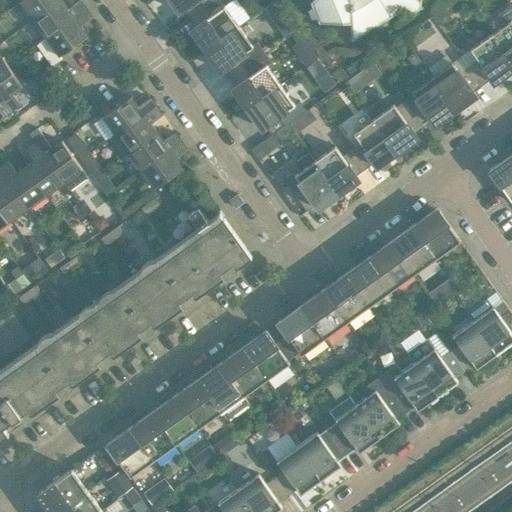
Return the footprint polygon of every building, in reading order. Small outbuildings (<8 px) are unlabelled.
[(60,0),(23,0),(21,2),(34,19),(60,0)] [(46,37),(86,8),(80,0),(79,0),(69,8),(62,0),(60,0),(34,19),(46,37)] [(169,0),(172,3),(178,11),(181,8),(188,18),(207,4),(212,0),(169,0)] [(418,0),(311,0),(310,1),(319,22),(351,22),(360,32),(367,28),(368,29),(402,7),(410,12),(418,7),(418,0)] [(207,4),(188,18),(194,27),(190,29),(197,38),(205,50),(238,26),(238,25),(224,6),(214,13),(207,4)] [(506,23),(490,34),(511,64),(511,4),(499,13),(506,23)] [(60,55),(88,35),(81,25),(92,16),(86,8),(46,37),(37,43),(52,65),(62,58),(60,55)] [(238,26),(205,50),(214,61),(219,70),(223,67),(230,76),(264,52),(257,42),(252,45),(238,26)] [(477,59),(468,65),(482,85),(491,78),(494,82),(502,76),(511,69),(511,64),(490,34),(470,49),(477,59)] [(313,48),(301,57),(307,66),(320,56),(313,48)] [(264,52),(230,76),(236,85),(232,88),(238,96),(247,108),(280,84),(267,65),(271,62),(264,52)] [(2,56),(0,57),(0,92),(12,110),(21,104),(15,96),(12,92),(22,85),(2,56)] [(320,56),(307,66),(315,77),(328,68),(320,56)] [(452,62),(432,76),(456,110),(468,101),(476,95),(473,91),(482,85),(468,65),(459,72),(452,62)] [(357,74),(346,81),(354,92),(365,84),(357,74)] [(419,101),(410,107),(424,127),(433,120),(435,124),(444,118),(455,110),(456,110),(432,76),(431,77),(412,91),(419,101)] [(280,84),(247,108),(255,120),(262,128),(265,126),(272,135),(288,123),(291,121),(285,112),(295,105),(280,84)] [(0,110),(4,116),(12,110),(0,92),(0,110)] [(116,134),(156,105),(150,97),(138,105),(131,95),(103,116),(116,134)] [(393,104),(373,118),(397,151),(409,143),(417,137),(415,133),(423,127),(424,127),(410,107),(409,107),(400,114),(393,104)] [(157,131),(150,122),(162,114),(156,105),(116,134),(128,152),(157,131)] [(297,129),(316,117),(310,107),(291,120),(297,129)] [(351,121),(356,128),(372,118),(368,110),(351,121)] [(360,143),(351,149),(365,168),(374,162),(377,166),(385,160),(397,152),(397,151),(373,118),(353,133),(360,143)] [(77,130),(66,138),(81,159),(92,151),(77,130)] [(141,169),(181,140),(175,132),(163,140),(157,131),(128,152),(141,169)] [(88,177),(62,140),(52,147),(43,136),(35,142),(64,182),(69,190),(88,177)] [(182,167),(175,157),(187,149),(181,140),(141,169),(154,187),(182,167)] [(64,182),(35,142),(26,148),(35,159),(26,166),(46,194),(64,182)] [(335,146),(315,160),(338,193),(339,193),(350,185),(359,179),(356,175),(365,168),(351,149),(342,156),(335,146)] [(286,176),(285,181),(292,191),(300,202),(306,210),(315,204),(318,208),(327,202),(338,193),(315,160),(308,152),(296,160),(298,172),(295,174),(290,173),(286,176)] [(511,152),(489,169),(511,201),(511,152)] [(46,194),(26,166),(17,172),(8,161),(0,166),(0,167),(29,207),(46,194)] [(29,207),(0,167),(0,204),(11,219),(29,207)] [(243,202),(238,194),(229,199),(235,208),(243,202)] [(161,204),(162,200),(158,195),(150,201),(155,208),(161,204)] [(155,208),(150,201),(141,207),(144,212),(149,213),(155,208)] [(0,227),(11,219),(0,204),(0,227)] [(0,375),(0,438),(8,433),(3,425),(28,407),(32,412),(86,373),(223,276),(223,275),(220,271),(234,261),(237,265),(251,255),(223,216),(212,225),(198,206),(196,207),(194,208),(192,209),(190,211),(188,213),(202,232),(0,375)] [(460,240),(436,207),(413,224),(436,257),(460,240)] [(436,257),(413,224),(390,240),(414,273),(436,257)] [(121,234),(121,230),(118,225),(109,232),(114,239),(121,234)] [(114,239),(109,232),(101,238),(104,242),(108,243),(114,239)] [(414,273),(390,240),(368,256),(392,289),(414,273)] [(79,264),(80,259),(77,255),(68,261),(73,268),(79,264)] [(392,289),(368,256),(345,272),(369,305),(392,289)] [(39,258),(34,261),(38,268),(43,264),(39,258)] [(73,268),(68,261),(60,267),(63,272),(67,272),(73,268)] [(26,267),(21,271),(23,273),(25,277),(31,273),(26,267)] [(369,305),(345,272),(323,288),(347,321),(369,305)] [(23,273),(5,286),(8,290),(12,296),(29,283),(25,277),(23,273)] [(451,277),(428,293),(435,302),(451,291),(457,286),(451,277)] [(0,279),(0,296),(8,290),(5,286),(0,279)] [(38,293),(39,289),(36,284),(27,291),(32,298),(38,293)] [(347,321),(323,288),(300,304),(324,337),(347,321)] [(32,298),(27,291),(18,296),(22,301),(26,302),(32,298)] [(46,295),(35,303),(44,314),(54,307),(46,295)] [(487,297),(467,312),(472,320),(496,353),(508,345),(511,341),(511,313),(509,309),(502,299),(493,305),(487,297)] [(324,337),(300,304),(277,321),(287,334),(281,339),(293,356),(299,352),(301,354),(324,337)] [(0,358),(30,337),(8,306),(0,311),(0,323),(1,325),(0,325),(0,358)] [(422,312),(415,317),(422,327),(429,322),(422,312)] [(459,344),(450,351),(464,370),(473,364),(476,368),(484,362),(496,353),(472,320),(452,334),(459,344)] [(293,356),(281,339),(275,343),(265,329),(242,346),(266,379),(289,363),(288,360),(293,356)] [(428,338),(407,353),(414,362),(438,395),(449,387),(458,381),(455,377),(464,370),(450,351),(441,357),(428,338)] [(266,379),(242,346),(219,362),(243,395),(266,379)] [(243,395),(219,362),(197,378),(220,412),(226,420),(249,403),(243,395)] [(396,364),(380,376),(405,412),(414,406),(417,410),(426,403),(437,395),(438,395),(414,362),(401,371),(396,364)] [(368,395),(355,404),(379,437),(391,428),(399,422),(397,418),(405,412),(380,376),(363,388),(368,395)] [(220,412),(197,378),(174,394),(198,427),(220,412)] [(198,427),(174,394),(152,410),(176,444),(198,427)] [(350,396),(330,410),(342,428),(333,434),(347,454),(356,447),(359,451),(367,445),(379,437),(355,404),(350,396)] [(272,406),(278,415),(285,410),(279,401),(272,406)] [(176,444),(152,410),(129,426),(153,460),(176,444)] [(245,425),(235,432),(241,441),(251,434),(245,425)] [(153,460),(129,426),(106,443),(130,476),(153,460)] [(234,430),(225,437),(232,447),(241,441),(235,432),(234,430)] [(317,431),(297,445),(320,479),(332,470),(341,464),(338,460),(347,454),(333,434),(333,435),(324,441),(317,431)] [(196,467),(218,458),(213,444),(191,453),(196,467)] [(284,470),(274,476),(288,496),(297,489),(300,493),(309,487),(320,479),(297,445),(296,446),(277,460),(284,470)] [(52,511),(54,511),(87,489),(72,468),(38,491),(52,511)] [(259,473),(238,487),(255,511),(273,511),(282,506),(279,502),(288,496),(274,476),(266,483),(259,473)] [(167,475),(145,489),(153,500),(174,486),(167,475)] [(142,498),(133,487),(123,494),(131,505),(142,498)] [(218,501),(208,508),(211,511),(255,511),(238,487),(238,488),(218,501)] [(98,511),(102,510),(87,489),(54,511),(98,511)]
